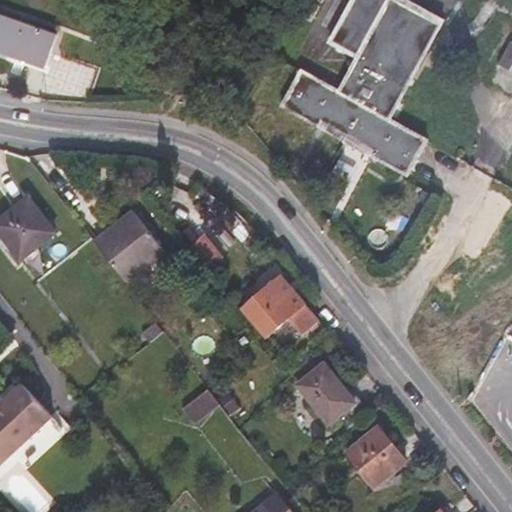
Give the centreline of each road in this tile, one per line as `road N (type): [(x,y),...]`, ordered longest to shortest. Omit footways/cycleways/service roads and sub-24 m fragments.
road 1 (tertiary): [(0,118),(179,142),(247,182),(511,511)]
road 2 (unknown): [(0,312),(71,412)]
